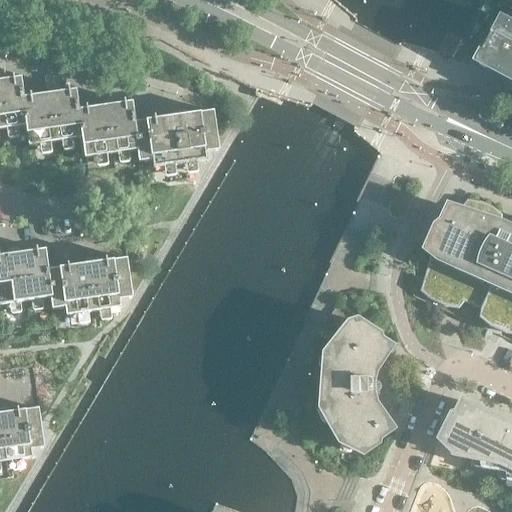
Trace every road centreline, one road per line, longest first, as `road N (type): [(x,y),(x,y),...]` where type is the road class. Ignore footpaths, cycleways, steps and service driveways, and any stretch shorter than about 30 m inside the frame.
road 1 (secondary): [(180,0),(443,128),(475,133)]
road 2 (secondary): [(475,133),(450,111),(240,0)]
road 3 (residential): [(511,398),(447,371),(387,511)]
